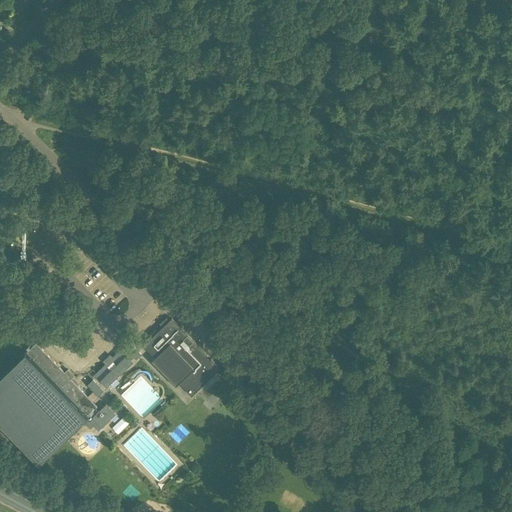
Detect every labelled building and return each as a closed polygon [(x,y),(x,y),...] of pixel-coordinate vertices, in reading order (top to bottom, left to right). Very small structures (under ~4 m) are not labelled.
[(15,0),(13,4),(25,10),(30,0),(15,0)] [(208,355),(171,317),(167,321),(166,319),(162,324),(163,325),(151,337),(142,345),(154,357),(151,360),(175,386),(179,383),(191,396),(220,368),(211,358),(209,360),(206,357),(208,355)] [(85,417),(89,413),(97,406),(81,389),(70,378),(73,375),(70,372),(68,369),(67,370),(65,372),(53,360),(36,342),(9,368),(0,376),(0,435),(5,441),(12,434),(38,461),(85,417)] [(136,359),(141,354),(132,344),(130,342),(125,347),(136,359)] [(115,359),(124,350),(123,349),(122,348),(112,356),(115,359)] [(108,366),(115,359),(112,356),(109,353),(102,359),(106,363),(106,364),(108,366)] [(106,387),(133,362),(127,355),(100,380),(106,387)] [(95,378),(108,366),(106,364),(106,363),(93,376),(94,377),(95,378)] [(98,395),(103,390),(93,379),(87,384),(98,395)] [(92,416),(89,413),(85,417),(98,430),(116,414),(106,403),(92,416)] [(90,429),(93,425),(87,419),(84,422),(90,429)]
